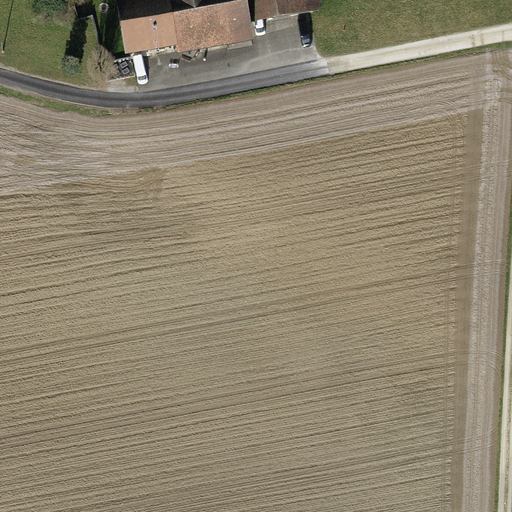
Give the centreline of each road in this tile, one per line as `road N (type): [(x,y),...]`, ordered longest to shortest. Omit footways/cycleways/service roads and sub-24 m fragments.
road 1 (residential): [(327,69),(139,102),(73,95),(0,74)]
road 2 (track): [(511,26),(327,69)]
